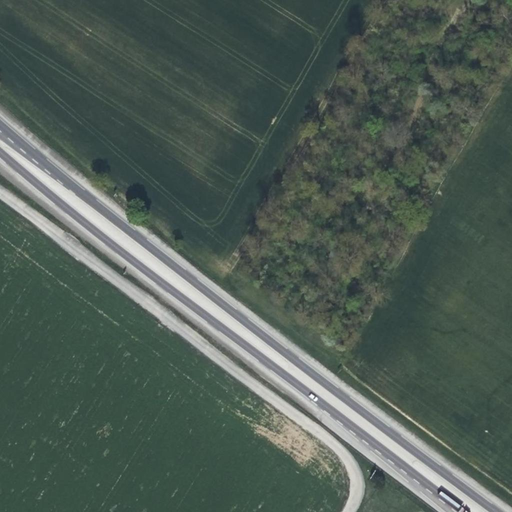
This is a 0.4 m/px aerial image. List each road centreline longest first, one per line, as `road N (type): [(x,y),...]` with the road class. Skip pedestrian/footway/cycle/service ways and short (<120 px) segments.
road 1 (primary): [(492,511),(41,161)]
road 2 (track): [(0,196),(330,440),(354,483),(343,511)]
road 3 (primary): [(0,153),(381,452)]
